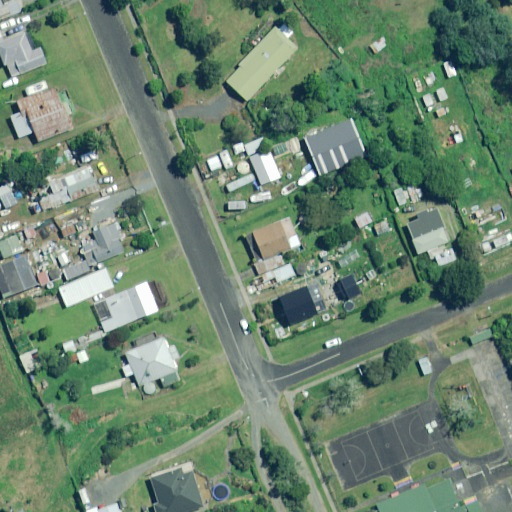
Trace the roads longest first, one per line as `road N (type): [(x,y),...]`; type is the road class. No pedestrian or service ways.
road 1 (residential): [(263,379),(242,359),(99,0)]
road 2 (residential): [(511,283),(263,379)]
road 3 (residential): [(318,511),(263,379)]
